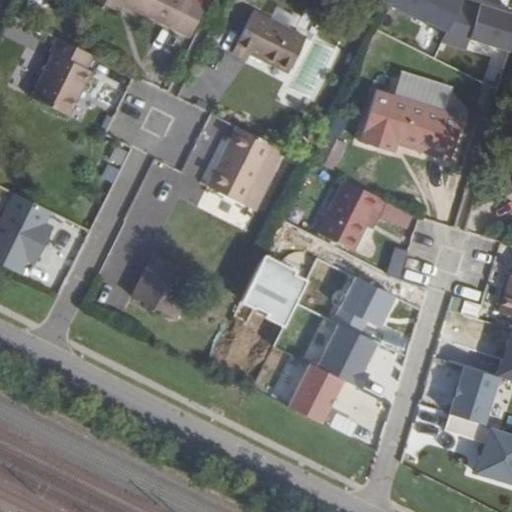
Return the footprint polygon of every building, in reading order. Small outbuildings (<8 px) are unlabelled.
[(192,43),(208,11),(186,0),(90,0),(107,8),(110,1),(119,6),(192,43)] [(511,54),(511,52),(511,10),(481,0),(393,0),(390,11),(447,30),(442,43),(467,51),(471,41),(511,54)] [(115,13),(119,6),(110,1),(107,8),(115,13)] [(250,59),(266,67),(286,77),(302,44),(252,19),(232,57),(247,65),(250,59)] [(85,71),(91,58),(55,40),(48,53),(52,55),(30,99),(68,118),(90,73),(85,71)] [(264,73),(266,67),(250,59),(247,65),(264,73)] [(382,143),(393,147),(447,164),(461,122),(374,94),(358,145),(379,152),(382,143)] [(203,187),(238,205),(267,146),(233,129),(203,187)] [(331,140),(321,165),(336,170),(345,146),(331,140)] [(391,156),(393,147),(382,143),(379,152),(391,156)] [(267,146),(238,205),(251,211),(280,153),(267,146)] [(511,160),(502,189),(511,192),(511,160)] [(172,188),(164,184),(157,197),(165,201),(172,188)] [(372,216),(378,219),(384,205),(345,186),(320,237),(353,253),(366,228),(372,216)] [(12,192),(0,216),(0,265),(31,281),(63,218),(12,192)] [(404,232),(410,218),(384,205),(378,219),(404,232)] [(372,231),(378,219),(372,216),(366,228),(372,231)] [(150,255),(129,298),(173,319),(194,277),(150,255)] [(511,278),(499,317),(511,321),(511,278)] [(498,379),(511,381),(511,331),(507,330),(498,379)] [(444,431),(480,442),(500,377),(463,366),(444,431)] [(511,486),(511,434),(489,427),(474,474),(511,486)]
